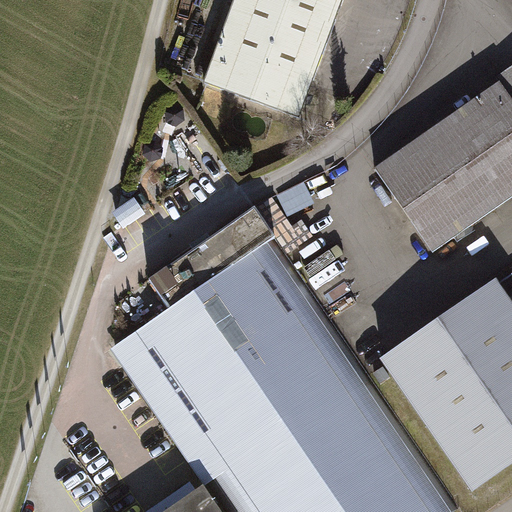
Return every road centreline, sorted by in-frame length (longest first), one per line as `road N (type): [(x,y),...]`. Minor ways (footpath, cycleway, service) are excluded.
road 1 (unclassified): [(158,505),(85,392),(113,283),(359,127),(398,79),(434,0)]
road 2 (track): [(164,0),(4,511)]
